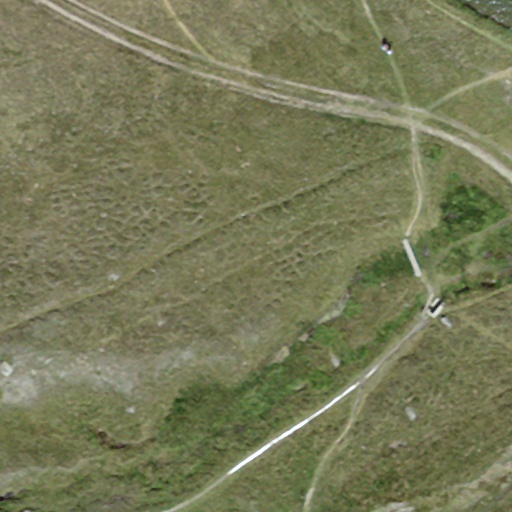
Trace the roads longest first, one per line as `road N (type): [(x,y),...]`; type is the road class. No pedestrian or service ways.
road 1 (track): [(406,131),(226,87),(125,45),(55,0)]
road 2 (track): [(511,185),(459,144),(406,131)]
